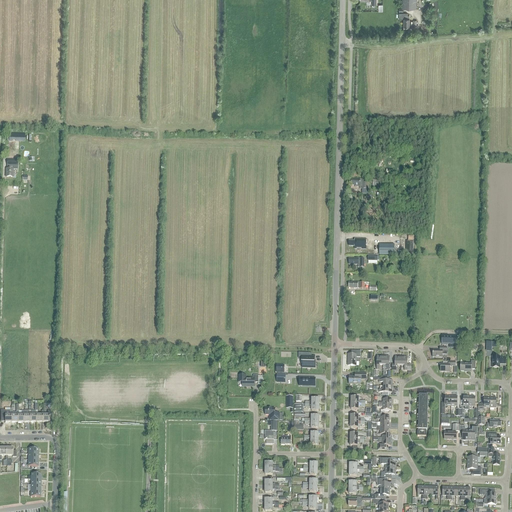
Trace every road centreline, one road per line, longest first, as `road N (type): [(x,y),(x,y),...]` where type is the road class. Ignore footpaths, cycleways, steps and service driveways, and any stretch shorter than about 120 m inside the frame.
road 1 (tertiary): [(334,343),(343,0)]
road 2 (residential): [(417,475),(399,441),(400,388),(427,368)]
